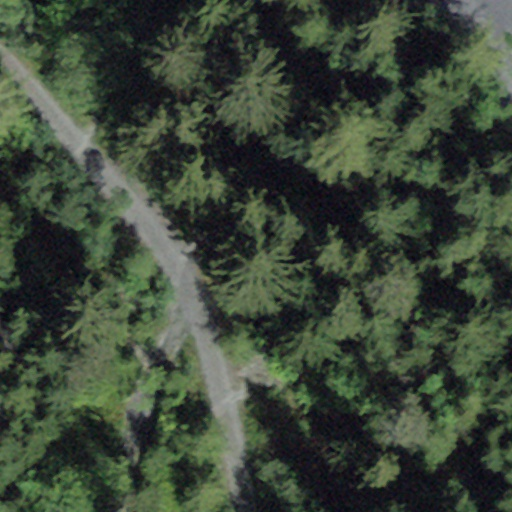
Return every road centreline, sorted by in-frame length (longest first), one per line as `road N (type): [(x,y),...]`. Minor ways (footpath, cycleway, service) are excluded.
road 1 (track): [(249,511),(230,416),(191,324),(37,79),(0,43)]
road 2 (track): [(456,0),(511,116)]
